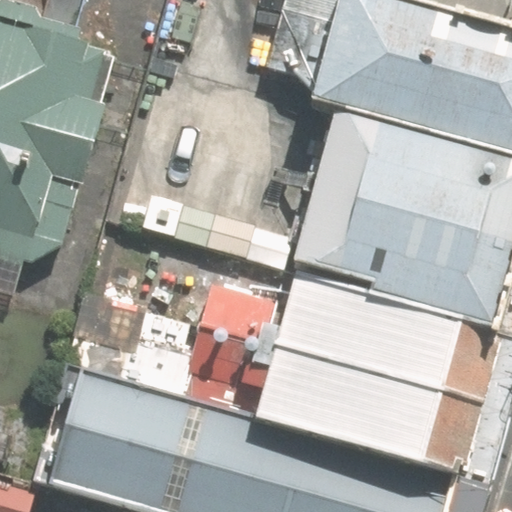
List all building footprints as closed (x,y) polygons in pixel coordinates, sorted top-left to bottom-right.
[(511,33),(384,0),(286,0),(267,70),(313,82),(306,103),(332,111),(511,163),(511,33)] [(80,30),(0,6),(0,264),(20,270),(66,249),(85,184),(108,107),(74,97),(89,45),(76,41),(80,30)] [(511,270),(511,163),(332,111),(285,274),(293,276),(495,330),(511,270)] [(495,330),(293,276),(252,422),(454,479),(495,330)] [(81,373),(50,486),(142,511),(444,511),(454,479),(252,422),(81,373)] [(33,511),(39,492),(0,481),(0,511),(33,511)]
